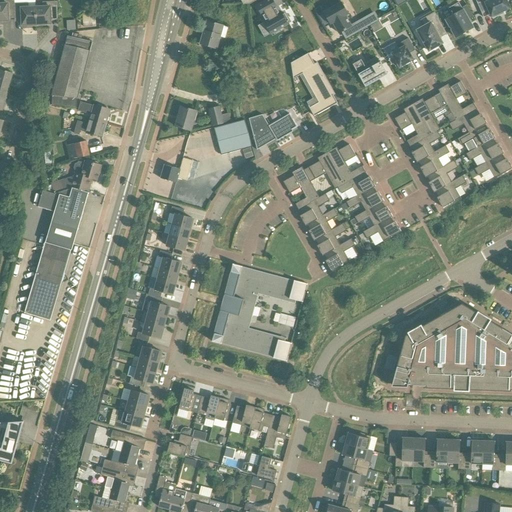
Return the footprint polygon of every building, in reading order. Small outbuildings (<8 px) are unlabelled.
[(14,0),(0,0),(1,4),(0,4),(0,23),(3,23),(3,21),(9,21),(9,16),(15,15),(16,15),(15,4),(14,0)] [(273,0),(270,0),(258,7),(262,15),(263,15),(267,21),(265,23),(271,34),(274,33),(275,34),(282,30),(281,29),(289,24),(288,22),(290,21),(286,14),(283,15),(282,13),(280,14),(276,7),(277,7),(273,0)] [(507,0),(493,0),(488,2),(486,0),(477,0),(485,17),(492,14),(494,19),(501,16),(500,14),(505,12),(505,11),(511,8),(507,0)] [(58,18),(57,1),(43,2),(43,7),(36,7),(37,26),(46,26),(46,24),(51,24),(51,18),(58,18)] [(29,3),(15,4),(16,15),(15,15),(15,20),(22,20),(22,25),(28,25),(28,27),(37,26),(36,7),(29,8),(29,3)] [(343,3),(324,13),(326,16),(325,17),(328,22),(329,22),(331,25),(334,23),(340,34),(352,27),(346,16),(349,14),(343,3)] [(475,17),(468,5),(463,8),(460,3),(449,9),(453,16),(446,20),(457,38),(464,34),(462,31),(465,30),(467,32),(467,33),(474,29),(470,20),(475,17)] [(96,27),(95,13),(90,13),(90,14),(91,22),(83,23),(83,28),(96,27)] [(355,26),(359,33),(369,27),(372,25),(368,18),(355,25),(355,26)] [(443,26),(439,19),(417,31),(422,38),(420,39),(423,44),(425,44),(429,52),(438,47),(436,42),(441,39),(448,35),(443,26)] [(76,21),(67,21),(68,31),(76,30),(76,21)] [(217,49),(222,34),(226,35),(228,27),(207,21),(201,44),(217,49)] [(52,97),(52,107),(61,107),(76,108),(77,98),(92,42),(68,36),(52,97)] [(392,54),(400,68),(414,60),(411,54),(416,51),(409,39),(397,45),(400,49),(392,54)] [(308,105),(314,116),(338,103),(333,95),(336,94),(318,62),(315,63),(310,54),(292,65),(293,79),(300,75),(314,99),(308,103),(309,105),(308,105)] [(367,68),(362,60),(353,65),(363,82),(366,87),(373,84),(380,80),(379,78),(383,76),(388,73),(383,64),(380,60),(367,68)] [(0,69),(0,83),(9,86),(12,74),(13,74),(0,69)] [(441,93),(447,105),(452,113),(456,120),(466,115),(477,109),(474,103),(463,110),(457,99),(468,93),(461,82),(449,89),(447,85),(439,90),(441,93)] [(5,98),(9,86),(0,83),(0,96),(6,99),(6,98),(5,98)] [(441,93),(423,103),(421,100),(414,104),(431,135),(437,132),(441,130),(432,114),(447,105),(441,93)] [(92,115),(91,119),(106,124),(110,110),(95,106),(81,102),(79,110),(92,115)] [(414,104),(406,108),(408,112),(395,119),(402,131),(412,125),(418,135),(407,141),(411,147),(431,135),(414,104)] [(197,111),(182,107),(176,127),(191,131),(197,111)] [(220,108),(210,110),(214,126),(224,124),(222,116),(220,108)] [(470,133),(486,124),(487,123),(482,113),(480,114),(477,109),(466,115),(456,120),(451,123),(450,124),(454,131),(465,124),(470,133)] [(451,123),(456,120),(452,113),(447,116),(451,123)] [(229,114),(222,116),(224,124),(231,122),(229,114)] [(277,141),(289,134),(288,132),(293,130),(297,127),(290,114),(269,126),(263,115),(249,119),(257,150),(276,139),(277,141)] [(79,121),(75,133),(80,135),(81,131),(102,137),(106,124),(91,119),(90,124),(79,121)] [(246,120),(215,128),(220,147),(214,149),(216,157),(253,147),(246,120)] [(478,149),(494,139),(496,138),(490,128),(489,129),(486,124),(470,133),(460,139),(463,146),(473,140),(478,149)] [(412,153),(414,156),(418,163),(419,162),(435,153),(431,145),(441,139),(437,132),(431,135),(411,147),(414,152),(412,153)] [(82,142),(77,143),(80,135),(75,133),(73,139),(74,144),(66,146),(69,159),(78,158),(90,155),(86,141),(82,142)] [(487,164),(503,154),(504,153),(499,143),(497,144),(494,139),(478,149),(468,154),(472,161),(482,155),(487,164)] [(350,145),(337,152),(335,149),(328,153),(345,184),(366,172),(363,166),(352,173),(346,162),(356,156),(350,145)] [(421,168),(422,171),(426,178),(428,177),(444,168),(439,159),(449,154),(445,147),(435,153),(419,162),(422,167),(421,168)] [(246,159),(254,157),(251,148),(243,151),(246,159)] [(328,153),(320,157),(322,160),(304,170),(311,182),(327,173),(336,189),(340,187),(345,184),(328,153)] [(495,178),(511,168),(511,166),(508,159),(506,160),(503,154),(487,164),(477,169),(480,176),(490,170),(495,178)] [(189,175),(193,161),(184,158),(180,169),(165,165),(161,179),(176,183),(178,179),(186,181),(187,175),(189,175)] [(75,173),(71,188),(73,188),(90,192),(94,179),(97,180),(102,166),(86,161),(86,163),(79,161),(78,163),(76,164),(76,167),(75,168),(76,170),(77,171),(76,173),(75,173)] [(429,183),(431,186),(435,193),(436,192),(452,183),(448,175),(458,169),(454,162),(444,168),(428,177),(431,182),(429,183)] [(303,167),(295,171),(297,175),(284,182),(291,194),(301,187),(307,198),(296,204),(299,210),(311,204),(310,203),(320,198),(311,182),(304,170),(303,167)] [(470,173),(473,179),(478,176),(474,170),(470,173)] [(358,197),(374,187),(376,187),(370,177),(369,177),(366,172),(345,184),(340,187),(344,194),(353,188),(358,197)] [(438,198),(439,201),(443,208),(461,198),(456,189),(466,184),(462,177),(452,183),(436,192),(439,197),(438,198)] [(51,185),(54,194),(71,188),(68,179),(51,185)] [(374,187),(358,197),(348,202),(352,209),(362,203),(367,212),(383,202),(384,202),(379,192),(377,192),(374,187)] [(39,204),(56,208),(47,237),(72,244),(90,193),(73,188),(71,188),(54,194),(44,191),(39,204)] [(301,216),(302,219),(306,226),(308,225),(324,216),(319,207),(329,201),(325,195),(320,198),(310,203),(311,204),(299,210),(302,215),(301,216)] [(391,217),(393,217),(387,207),(386,207),(383,202),(367,212),(357,217),(361,224),(370,218),(375,227),(391,217)] [(183,216),(185,210),(173,207),(171,213),(176,214),(173,225),(191,230),(194,219),(183,216)] [(309,231),(311,234),(315,241),(316,240),(333,231),(328,222),(338,217),(334,210),(324,216),(308,225),(311,230),(309,231)] [(384,242),(401,232),(396,222),(394,222),(391,217),(375,227),(365,232),(369,239),(379,233),(384,242)] [(170,235),(188,240),(191,230),(173,225),(170,235)] [(318,246),(320,249),(323,256),(325,255),(341,246),(336,238),(346,232),(342,225),(333,231),(316,240),(319,245),(318,246)] [(188,240),(170,235),(167,246),(184,251),(185,251),(188,240)] [(72,244),(47,237),(36,275),(25,313),(51,321),(71,250),(72,244)] [(326,261),(328,264),(332,271),(350,261),(345,252),(355,247),(351,240),(341,246),(325,255),(328,260),(326,261)] [(161,269),(179,274),(182,263),(164,258),(161,269)] [(222,344),(260,354),(274,358),(287,362),(292,343),(237,329),(238,326),(249,329),(253,315),(255,308),(259,293),(247,290),(248,288),(303,302),(308,284),(295,281),(243,267),(233,264),(231,272),(225,294),(225,295),(227,296),(223,311),(220,310),(220,311),(221,311),(215,333),(212,342),(222,344)] [(158,279),(176,284),(179,274),(161,269),(158,279)] [(176,284),(158,279),(155,290),(150,288),(149,295),(161,298),(162,292),(172,295),(173,295),(176,284)] [(149,313),(167,317),(170,307),(152,302),(149,313)] [(511,334),(462,304),(406,336),(392,385),(426,387),(426,388),(511,391),(511,334)] [(146,323),(164,328),(167,317),(149,313),(146,323)] [(271,321),(294,325),(296,317),(273,313),(271,321)] [(164,328),(146,323),(143,334),(138,332),(137,338),(149,342),(151,336),(160,339),(161,339),(164,328)] [(141,358),(159,362),(162,352),(144,347),(141,358)] [(159,362),(141,358),(138,368),(156,373),(159,362)] [(156,373),(138,368),(135,379),(152,384),(153,384),(156,373)] [(202,397),(194,394),(194,391),(185,388),(179,409),(189,412),(189,411),(192,412),(198,413),(202,397)] [(129,402),(147,406),(150,395),(132,391),(129,402)] [(205,419),(206,419),(215,421),(216,419),(215,419),(221,398),(212,396),(210,401),(208,400),(208,398),(202,397),(198,413),(206,416),(205,419)] [(215,419),(216,419),(224,421),(227,421),(231,406),(228,406),(230,401),(221,398),(215,419)] [(147,406),(129,402),(126,412),(144,417),(147,406)] [(250,428),(256,408),(247,405),(246,410),(243,410),(244,408),(237,406),(233,423),(241,425),(241,426),(250,428)] [(260,430),(268,432),(273,416),(267,414),(266,416),(264,415),(265,410),(256,408),(250,428),(260,431),(260,430)] [(144,417),(126,412),(123,423),(116,421),(114,427),(128,430),(129,424),(140,427),(140,428),(141,428),(144,417)] [(273,416),(268,432),(265,446),(274,449),(277,438),(286,440),(292,417),(282,415),(281,420),(279,419),(279,417),(273,416)] [(8,427),(0,425),(0,460),(4,462),(4,460),(13,462),(13,441),(18,443),(24,422),(9,423),(8,427)] [(90,424),(85,443),(86,443),(92,445),(97,426),(90,424)] [(182,430),(181,434),(190,436),(192,430),(186,428),(182,430)] [(122,453),(138,457),(141,446),(145,446),(147,439),(113,430),(111,439),(124,442),(122,453)] [(346,444),(368,450),(371,437),(361,434),(360,436),(349,433),(348,435),(348,434),(346,444)] [(176,440),(176,443),(170,442),(168,452),(189,457),(191,448),(190,447),(193,438),(191,437),(181,434),(179,441),(176,440)] [(221,435),(219,442),(225,444),(227,437),(221,435)] [(413,461),(414,439),(403,438),(402,454),(397,454),(397,451),(396,451),(396,456),(396,467),(402,467),(403,461),(413,461)] [(414,439),(413,461),(424,462),(424,468),(430,468),(431,455),(425,455),(426,439),(414,439)] [(448,463),(449,440),(439,439),(439,440),(438,440),(437,456),(431,455),(430,468),(437,468),(437,462),(448,463)] [(465,470),(466,457),(460,457),(460,440),(459,440),(449,440),(448,463),(459,463),(459,469),(465,470)] [(471,457),(466,457),(465,470),(472,470),(472,464),(483,464),(484,441),(474,441),(472,441),(471,457)] [(484,441),(483,464),(493,465),(493,471),(500,471),(500,458),(494,458),(495,442),(493,442),(484,441)] [(500,458),(500,471),(506,471),(506,465),(511,465),(511,442),(507,442),(506,459),(500,458)] [(368,450),(346,444),(343,454),(343,455),(358,459),(357,466),(369,470),(371,462),(365,460),(368,450)] [(236,450),(226,448),(224,457),(233,459),(236,450)] [(88,463),(91,454),(83,452),(81,461),(88,463)] [(105,460),(103,467),(137,476),(138,470),(135,469),(138,457),(122,453),(119,463),(105,460)] [(244,470),(243,472),(275,480),(277,471),(272,469),(273,467),(270,466),(272,459),(260,456),(257,465),(246,462),(245,463),(244,463),(242,469),(244,470)] [(86,472),(89,465),(83,462),(80,469),(86,472)] [(202,468),(202,469),(207,471),(207,469),(208,469),(209,464),(202,462),(201,467),(202,468)] [(336,480),(358,486),(361,476),(367,477),(369,470),(357,466),(355,473),(339,469),(339,471),(338,470),(336,480)] [(114,479),(112,489),(128,494),(131,482),(135,483),(137,476),(103,467),(101,475),(114,479)] [(221,484),(225,480),(218,472),(216,480),(221,484)] [(155,497),(161,498),(159,507),(170,510),(176,489),(177,485),(166,482),(167,478),(161,476),(155,497)] [(347,502),(360,506),(360,505),(359,505),(361,498),(355,496),(358,486),(336,480),(333,489),(333,490),(333,491),(349,495),(347,502)] [(273,492),(274,488),(275,485),(268,483),(265,490),(267,491),(273,492)] [(93,504),(122,511),(127,511),(129,506),(125,506),(128,494),(112,489),(109,500),(95,496),(93,504)] [(170,510),(169,511),(181,511),(182,511),(183,511),(188,511),(194,494),(176,489),(170,510)] [(71,498),(79,500),(81,493),(73,492),(71,498)] [(207,511),(210,500),(211,498),(194,494),(188,511),(207,511)] [(384,509),(378,508),(377,511),(401,511),(402,497),(395,497),(394,505),(385,505),(384,509)] [(409,498),(402,497),(401,511),(415,511),(416,507),(408,507),(409,498)] [(210,500),(207,511),(225,511),(228,504),(227,504),(210,500)] [(358,511),(360,506),(347,502),(345,509),(329,505),(329,506),(327,511),(358,511)] [(246,504),(245,509),(244,511),(269,511),(272,503),(271,503),(258,507),(246,504)] [(499,511),(500,505),(486,503),(484,511),(499,511)]
